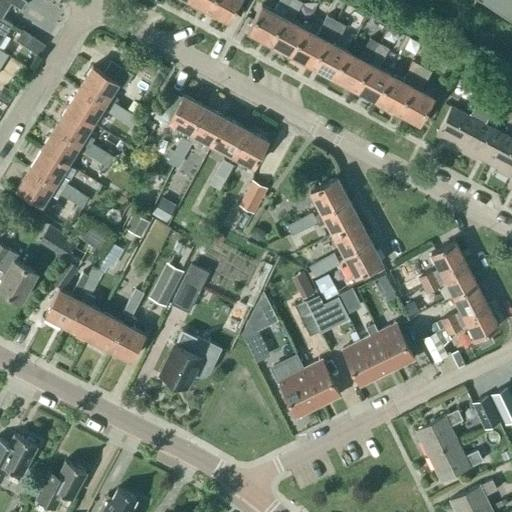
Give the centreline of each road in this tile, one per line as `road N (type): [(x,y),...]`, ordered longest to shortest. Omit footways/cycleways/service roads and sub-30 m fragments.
road 1 (residential): [(241,484),(511,350)]
road 2 (residential): [(352,148),(90,4)]
road 3 (tertiary): [(241,484),(0,357)]
road 4 (residential): [(0,146),(90,4)]
road 5 (residential): [(473,211),(352,148)]
road 6 (residential): [(473,211),(467,242),(511,324)]
